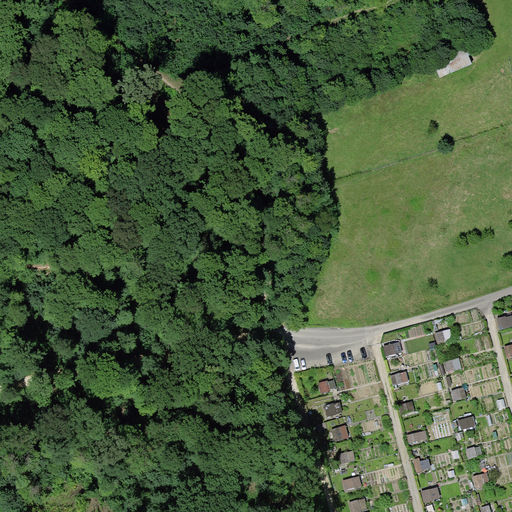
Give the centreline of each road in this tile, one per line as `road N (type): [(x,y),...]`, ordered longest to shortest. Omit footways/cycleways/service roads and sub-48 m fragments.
road 1 (track): [(242,338),(267,295),(242,175),(211,126),(152,65),(63,0)]
road 2 (track): [(242,338),(0,387)]
road 3 (track): [(398,0),(175,89)]
